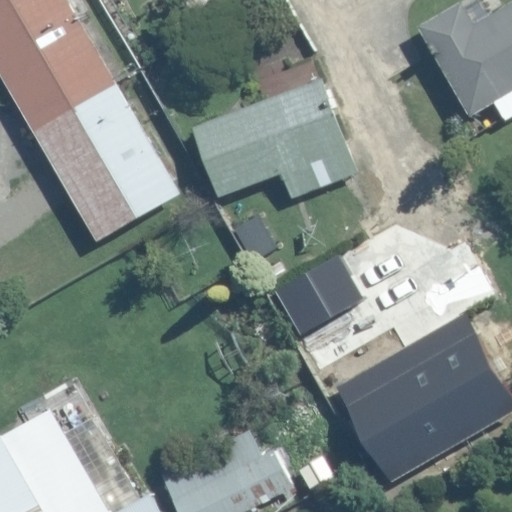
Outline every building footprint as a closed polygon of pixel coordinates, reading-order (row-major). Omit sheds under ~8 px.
[(125,78),(79,0),(0,0),(0,54),(41,126),(125,78)] [(467,0),(459,0),(424,21),(477,109),(499,96),(511,116),(511,115),(511,0),(510,0),(479,19),(467,0)] [(264,102),(204,122),(225,188),(287,168),(295,193),(355,173),(317,58),(257,78),(264,102)] [(125,78),(41,126),(105,236),(189,189),(125,78)] [(459,224),(401,258),(438,320),(496,286),(459,224)] [(55,404),(45,410),(0,435),(0,511),(115,511),(117,511),(55,404)] [(187,511),(245,511),(297,485),(264,424),(168,475),(187,511)] [(164,511),(154,494),(122,511),(164,511)]
